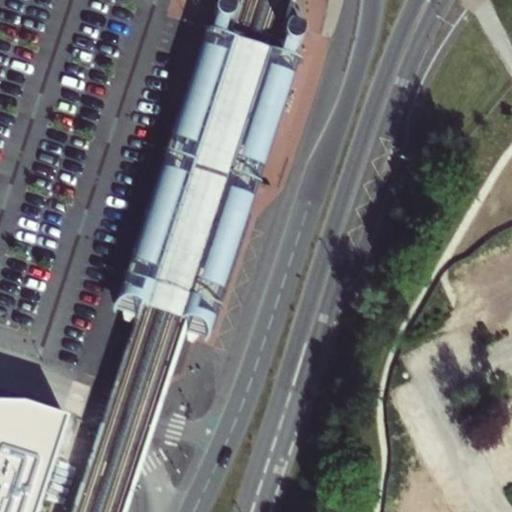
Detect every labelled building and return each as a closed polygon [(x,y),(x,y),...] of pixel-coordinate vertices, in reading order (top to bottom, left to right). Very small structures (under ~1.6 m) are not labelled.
[(202,32),(286,57),(291,40),(294,34),(295,29),(294,26),(279,22),(277,20),(277,18),(278,13),(276,13),(277,7),(275,0),(231,0),(229,5),(226,7),(224,7),(224,6),(223,5),(223,6),(211,3),(211,2),(210,2),(207,8),(206,16),(202,32)] [(201,35),(202,32),(195,30),(112,317),(209,345),(293,59),(286,57),(285,59),(287,60),(269,119),(257,115),(241,171),(241,173),(242,174),(242,175),(243,176),(243,178),(244,179),(244,180),(244,181),(244,182),(244,184),(243,185),(241,187),(240,188),(238,189),(236,189),(234,189),(233,189),(230,190),(228,191),(225,193),(224,194),(222,194),(221,195),(219,196),(217,198),(215,200),(214,202),(212,203),(210,204),(209,205),(207,206),(206,206),(204,207),(203,207),(202,207),(199,206),(197,206),(194,205),(192,204),(191,203),(190,202),(189,202),(188,200),(187,199),(186,197),(185,195),(185,193),(184,191),(184,188),(183,186),(182,184),(181,182),(181,181),(180,179),(179,178),(178,176),(177,175),(175,173),(174,171),(173,170),(172,170),(171,169),(170,167),(169,166),(169,163),(169,162),(169,160),(170,159),(172,158),(173,157),(174,156),(175,156),(176,155),(177,154),(178,153),(188,117),(176,113),(199,34),(201,35)] [(285,59),(286,57),(202,32),(201,35),(199,34),(176,113),(188,117),(178,153),(177,154),(176,155),(175,156),(174,156),(173,157),(172,158),(170,159),(169,160),(169,162),(169,163),(169,166),(170,167),(171,169),(172,170),(173,170),(174,171),(175,173),(177,175),(178,176),(179,178),(180,179),(181,181),(181,182),(182,184),(183,186),(184,188),(184,191),(185,193),(185,195),(186,197),(187,199),(188,200),(189,202),(190,202),(191,203),(192,204),(194,205),(197,206),(199,206),(202,207),(203,207),(204,207),(206,206),(207,206),(209,205),(210,204),(212,203),(214,202),(215,200),(217,198),(219,196),(221,195),(222,194),(224,194),(225,193),(228,191),(230,190),(233,189),(234,189),(236,189),(238,189),(240,188),(241,187),(243,185),(244,184),(244,182),(244,181),(244,180),(244,179),(243,178),(243,176),(242,175),(242,174),(241,173),(241,171),(257,115),(269,119),(287,60),(285,59)] [(511,247),(461,270),(488,330),(511,319),(511,247)] [(0,511),(35,511),(65,422),(23,408),(0,406),(0,511)]
